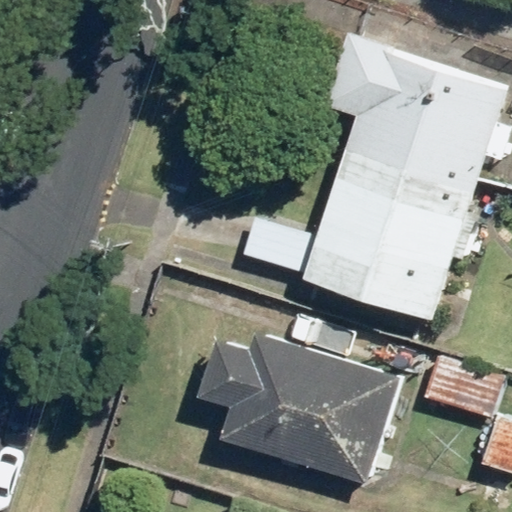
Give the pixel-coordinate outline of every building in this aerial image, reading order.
[(367,112),(315,276),(443,316),(511,96),(511,81),(356,33),(334,102),(367,112)] [(261,210),(247,252),(307,272),(321,230),(261,210)] [(239,404),(230,435),(384,480),(416,371),(267,327),(261,346),(226,335),(209,395),(239,404)] [(511,371),(442,349),(428,391),(500,414),(511,377),(511,371)] [(511,411),(504,409),(489,458),(511,465),(511,411)]
